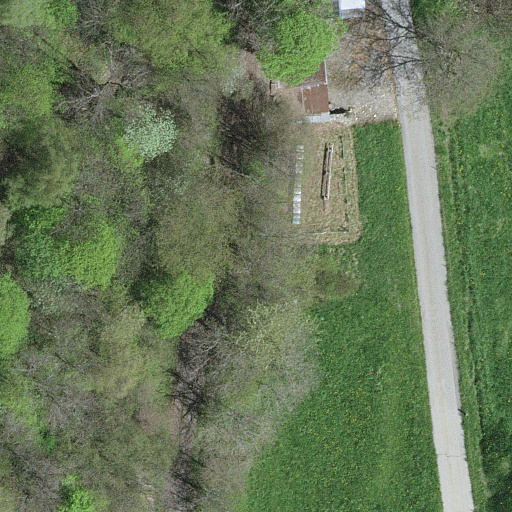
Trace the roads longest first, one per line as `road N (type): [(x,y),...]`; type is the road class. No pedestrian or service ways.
road 1 (track): [(171,511),(242,0)]
road 2 (residential): [(398,0),(453,511)]
